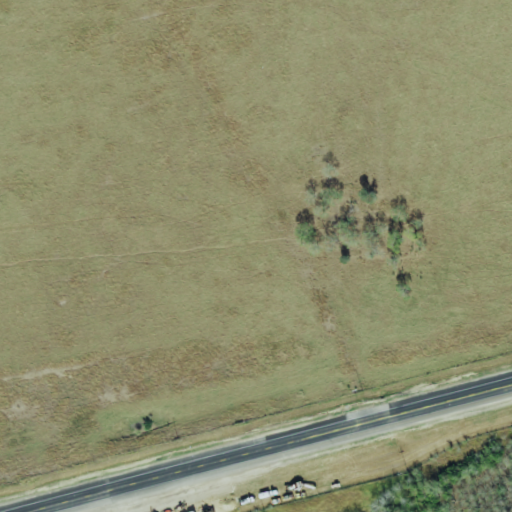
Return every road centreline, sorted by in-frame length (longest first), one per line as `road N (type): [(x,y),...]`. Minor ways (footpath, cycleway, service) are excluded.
road 1 (trunk): [(511,388),(39,511)]
road 2 (residential): [(371,425),(365,342),(153,0)]
